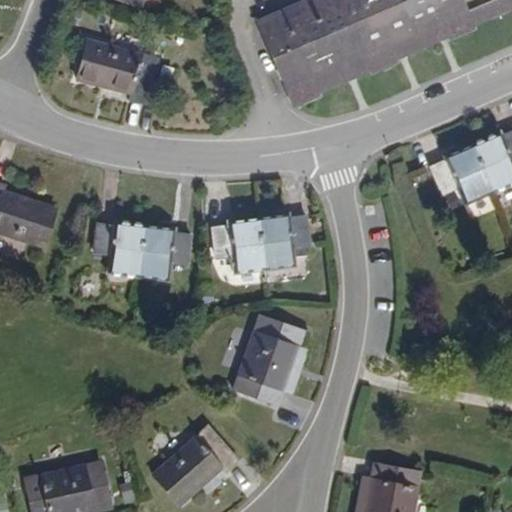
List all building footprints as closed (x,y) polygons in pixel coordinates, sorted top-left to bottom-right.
[(149,23),(158,0),(102,0),(101,3),(149,23)] [(511,0),(285,0),(258,11),(293,112),(511,17),(511,0)] [(151,128),(163,79),(92,63),(84,103),(136,115),(134,123),(151,128)] [(478,215),(500,205),(511,199),(511,147),(502,153),(500,150),(479,159),(457,169),(458,173),(442,180),(456,209),(471,203),(478,215)] [(9,212),(12,201),(0,197),(0,248),(57,264),(66,227),(9,212)] [(296,240),(295,233),(265,236),(271,294),(300,291),(298,268),(315,265),(313,239),(296,240)] [(115,292),(146,296),(177,300),(181,275),(197,277),(200,251),(184,248),(185,241),(153,237),(124,234),(122,241),(105,238),(101,264),(119,268),(115,292)] [(238,297),(271,294),(265,236),(233,239),(234,246),(219,248),(220,270),(235,269),(238,297)] [(300,372),(306,356),(265,343),(239,419),(279,434),(284,418),(285,419),(302,373),(300,372)] [(293,422),(309,376),(302,373),(285,419),(293,422)] [(421,511),(430,456),(387,450),(384,465),(380,481),(375,511),(421,511)] [(232,504),(246,491),(213,453),(156,503),(163,511),(207,511),(226,496),(232,504)] [(375,464),(368,511),(375,511),(380,481),(384,465),(375,464)] [(112,511),(107,488),(33,506),(34,511),(112,511)]
